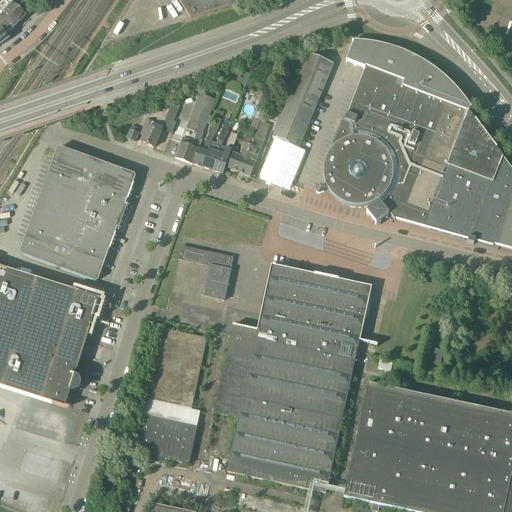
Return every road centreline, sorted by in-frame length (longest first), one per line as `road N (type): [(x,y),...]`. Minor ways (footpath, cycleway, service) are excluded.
road 1 (unclassified): [(73,511),(186,176)]
road 2 (unclassified): [(186,176),(344,228),(511,268)]
road 3 (tertiary): [(0,123),(313,9)]
road 4 (unclassified): [(0,251),(37,159),(57,133),(186,176)]
